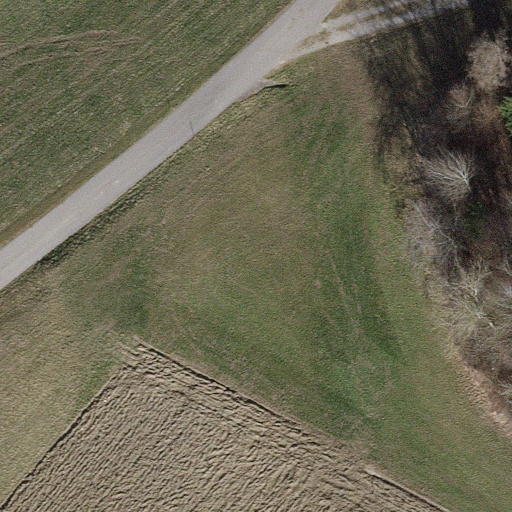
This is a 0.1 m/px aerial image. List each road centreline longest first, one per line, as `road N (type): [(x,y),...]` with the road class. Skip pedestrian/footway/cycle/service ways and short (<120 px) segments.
road 1 (track): [(0,269),(256,63),(317,0)]
road 2 (track): [(256,63),(421,0)]
